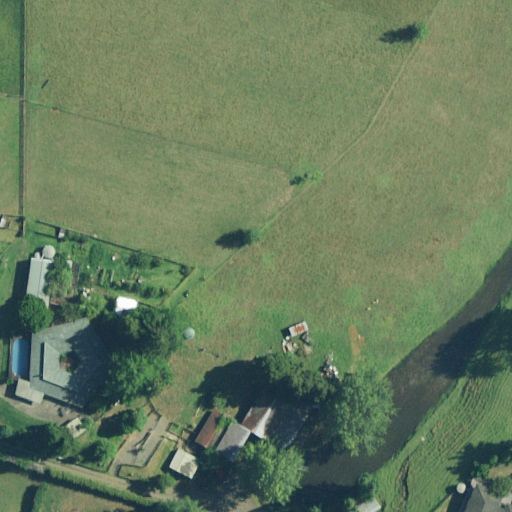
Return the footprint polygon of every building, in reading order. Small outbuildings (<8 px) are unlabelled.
[(50,261),(33,258),(26,299),(44,302),(50,261)] [(96,290),(85,287),(82,298),(93,301),(96,290)] [(138,301),(120,295),(116,306),(135,312),(138,301)] [(42,393),(81,408),(115,366),(86,316),(30,331),(27,382),(17,378),(14,396),(40,405),(42,393)] [(307,404),(227,366),(191,442),(234,463),(250,431),(286,449),(307,404)] [(501,494),(474,482),(460,511),(511,511),(511,507),(498,501),(501,494)] [(348,511),(372,511),(381,507),(374,496),(348,511)]
